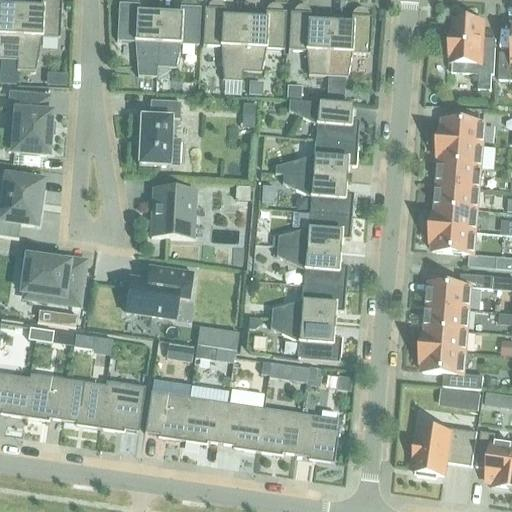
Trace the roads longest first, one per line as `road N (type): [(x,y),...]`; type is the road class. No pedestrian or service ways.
road 1 (residential): [(408,0),(366,511)]
road 2 (residential): [(141,483),(331,511)]
road 3 (residential): [(91,118),(76,236),(119,240)]
road 4 (residential): [(0,462),(141,483)]
road 5 (residential): [(119,240),(91,118)]
